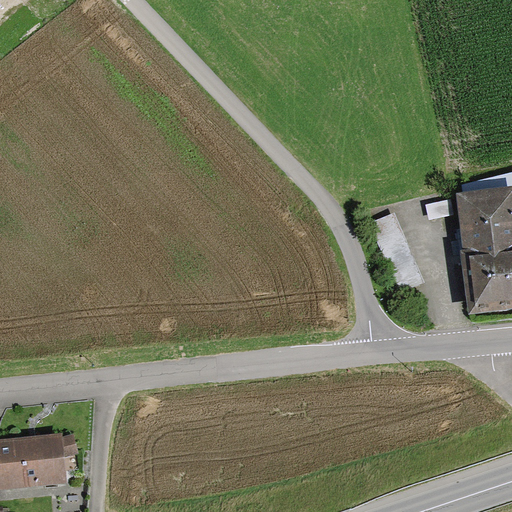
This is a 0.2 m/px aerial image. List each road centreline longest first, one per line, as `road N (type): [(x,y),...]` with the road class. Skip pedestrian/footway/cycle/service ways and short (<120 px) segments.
road 1 (unclassified): [(126,0),(319,197),(353,256),(373,352)]
road 2 (residential): [(373,352),(0,393)]
road 3 (unclassified): [(373,352),(511,339)]
